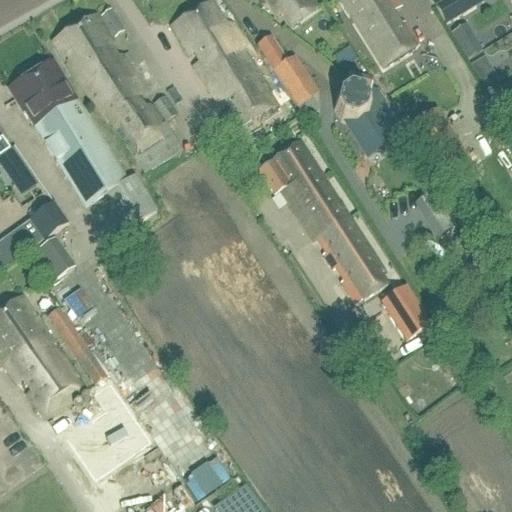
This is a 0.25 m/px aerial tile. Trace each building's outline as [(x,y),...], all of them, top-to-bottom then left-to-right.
[(317,11),(309,0),(268,0),(269,0),(265,3),(276,19),(281,16),(290,29),(317,11)] [(344,0),(338,4),(381,74),(418,50),(404,25),(400,27),(393,15),(402,10),(395,0),(344,0)] [(445,29),(491,2),(489,0),(449,0),(434,10),(445,29)] [(227,31),(211,5),(170,29),(181,47),(180,48),(187,59),(192,56),(198,66),(192,71),(216,107),(223,105),(228,113),(220,120),(230,136),(274,108),(238,49),(241,47),(230,30),(227,31)] [(113,41),(123,35),(110,13),(100,20),(113,41)] [(116,61),(110,51),(112,48),(94,19),(52,45),(72,79),(100,116),(143,176),(180,154),(163,127),(176,117),(165,100),(151,108),(152,109),(141,112),(135,103),(141,95),(126,69),(133,64),(128,56),(121,60),(120,59),(116,61)] [(285,65),(269,40),(255,49),(297,112),(311,102),(317,99),(292,61),(285,65)] [(473,45),(459,53),(466,64),(479,55),(473,45)] [(483,61),(469,69),(473,76),(487,68),(483,61)] [(35,131),(75,107),(77,106),(52,65),(7,93),(22,116),(23,115),(34,132),(35,131)] [(350,90),(355,91),(354,92),(352,92),(339,100),(335,115),(344,128),(349,129),(366,157),(404,132),(381,96),(374,95),(376,85),(353,79),(350,90)] [(511,112),(511,111),(511,84),(499,92),(511,112)] [(35,131),(34,132),(83,212),(106,198),(127,233),(156,216),(134,181),(127,185),(77,106),(75,107),(35,131)] [(471,170),(436,114),(408,132),(443,188),(471,170)] [(0,158),(9,153),(0,140),(0,158)] [(302,144),(257,174),(274,200),(280,196),(314,245),(349,221),(313,166),(315,164),(302,144)] [(10,152),(9,153),(0,158),(0,171),(1,173),(17,162),(10,152)] [(35,188),(28,178),(12,189),(19,199),(35,188)] [(460,228),(437,193),(419,205),(442,240),(460,228)] [(0,275),(68,228),(53,207),(0,245),(0,275)] [(384,275),(349,221),(314,245),(319,242),(327,254),(322,258),(333,274),(339,271),(346,281),(341,285),(357,308),(388,287),(381,277),(384,275)] [(48,288),(66,275),(73,270),(53,243),(29,261),(48,288)] [(430,330),(406,292),(380,308),(405,346),(430,330)] [(81,293),(64,305),(78,325),(95,314),(81,293)] [(85,394),(20,300),(0,313),(0,354),(0,355),(0,364),(16,387),(23,385),(30,394),(26,397),(44,423),(85,394)] [(59,312),(46,321),(73,360),(86,351),(59,312)] [(100,351),(115,346),(112,336),(85,346),(92,364),(103,360),(100,351)] [(432,365),(445,356),(435,341),(422,350),(432,365)] [(119,404),(108,387),(92,399),(103,415),(65,441),(95,484),(149,447),(119,404)] [(206,463),(198,469),(213,488),(220,482),(206,463)] [(185,480),(176,485),(187,505),(196,500),(185,480)] [(213,511),(262,511),(246,488),(213,511)] [(151,511),(177,511),(185,507),(171,489),(148,507),(151,511)]
